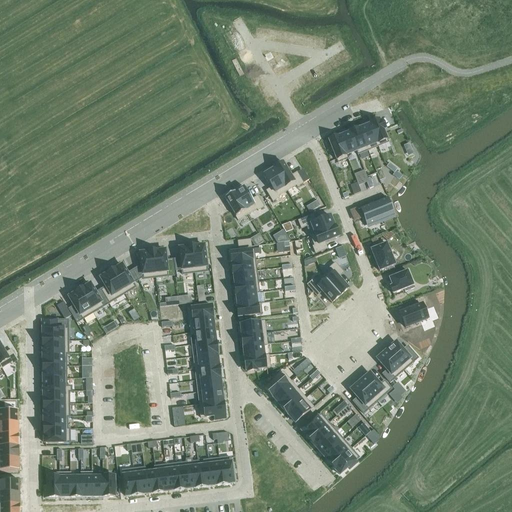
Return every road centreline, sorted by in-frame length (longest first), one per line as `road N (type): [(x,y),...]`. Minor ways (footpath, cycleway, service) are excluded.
road 1 (residential): [(115,511),(246,492),(233,369)]
road 2 (residential): [(33,511),(31,295)]
road 3 (residential): [(374,288),(390,330),(334,378),(310,343),(350,309)]
road 4 (residential): [(31,295),(153,214),(213,206)]
road 5 (residential): [(303,124),(374,288)]
road 6 (residential): [(233,369),(213,206)]
road 7 (residential): [(233,369),(327,480)]
road 8 (residential): [(213,206),(219,173),(303,124)]
